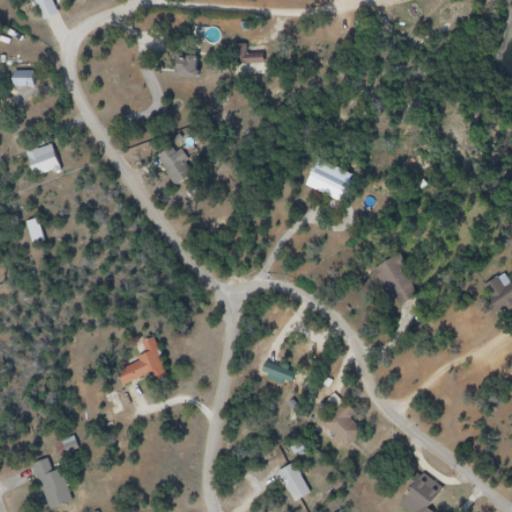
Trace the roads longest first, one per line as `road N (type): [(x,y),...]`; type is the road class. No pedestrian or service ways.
road 1 (residential): [(145,0),(88,26),(75,64),(127,165),(232,307),(237,340),(215,464),(221,511)]
road 2 (residential): [(511,504),(399,412),(330,308),(275,283),(223,294)]
